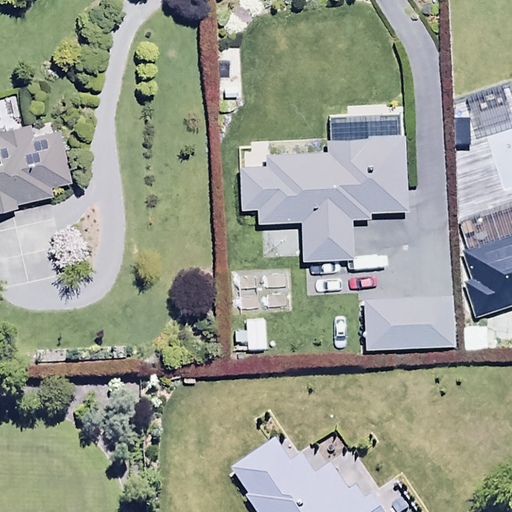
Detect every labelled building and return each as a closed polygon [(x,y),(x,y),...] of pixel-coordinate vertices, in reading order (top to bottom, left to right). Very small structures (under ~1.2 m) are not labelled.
[(0,210),(12,208),(11,204),(48,195),(45,185),(65,180),(52,126),(32,130),(31,123),(0,130),(0,210)] [(252,210),(252,223),(297,222),(297,261),(349,260),(348,219),(367,219),(367,214),(401,213),(400,136),(320,138),(320,152),(261,153),(261,167),(234,167),(234,210),(252,210)] [(459,281),(470,317),(511,303),(511,233),(498,238),(491,215),(451,227),(468,279),(459,281)] [(452,292),(357,298),(360,351),(455,346),(452,292)] [(251,511),(378,511),(367,494),(360,499),(352,487),(344,492),(327,467),(313,476),(299,455),(289,461),(274,438),(224,471),(251,511)]
